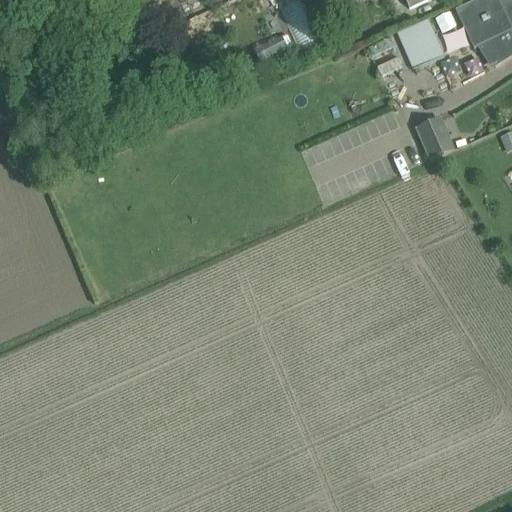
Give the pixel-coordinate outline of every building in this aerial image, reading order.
[(403,0),(409,12),(433,0),(403,0)] [(511,0),(482,0),(455,13),(474,50),(477,49),(482,58),(487,55),(494,69),(511,57),(511,0)] [(451,14),(436,19),(441,34),(456,29),(451,14)] [(416,28),(406,33),(416,56),(423,70),(445,60),(429,22),(416,28)] [(389,41),(368,50),(373,62),(395,53),(389,41)] [(287,54),(281,42),(267,49),(273,61),(287,54)] [(430,162),(454,152),(440,121),(417,131),(430,162)] [(511,133),(500,139),(507,155),(511,152),(511,133)]
